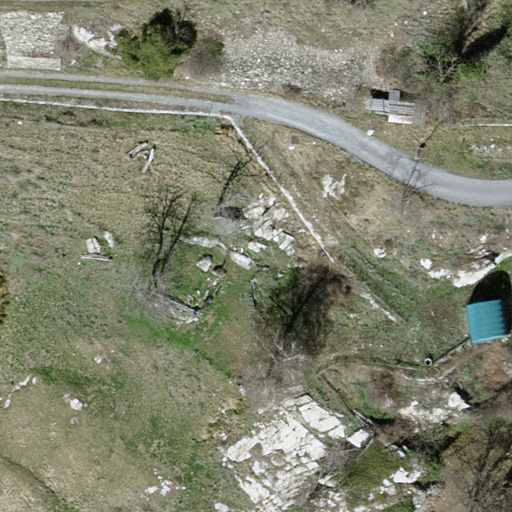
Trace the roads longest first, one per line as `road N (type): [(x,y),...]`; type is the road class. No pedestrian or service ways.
road 1 (track): [(370,148),(311,121),(223,98),(0,78)]
road 2 (track): [(511,191),(462,191),(370,148)]
